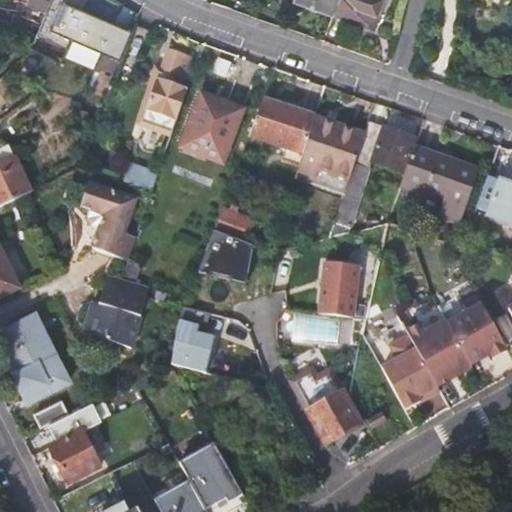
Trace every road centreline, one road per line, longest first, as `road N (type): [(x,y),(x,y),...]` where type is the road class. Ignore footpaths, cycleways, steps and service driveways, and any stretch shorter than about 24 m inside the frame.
road 1 (residential): [(511,129),(152,0)]
road 2 (residential): [(511,397),(328,511)]
